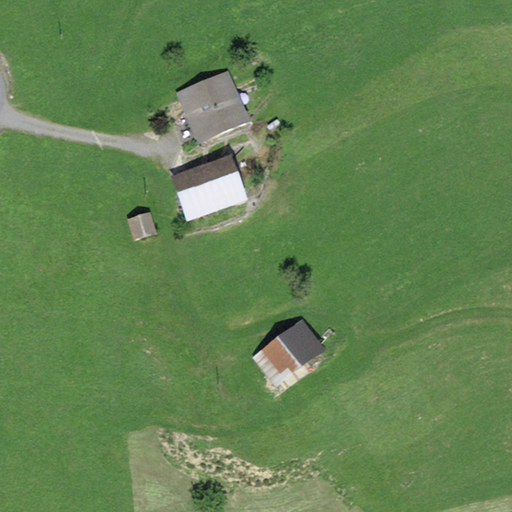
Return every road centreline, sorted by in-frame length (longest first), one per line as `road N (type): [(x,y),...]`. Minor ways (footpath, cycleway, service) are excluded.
road 1 (track): [(142,147),(153,165),(179,291),(203,330),(241,334),(317,315),(369,345),(454,315),(511,313)]
road 2 (track): [(140,0),(106,71),(120,144)]
